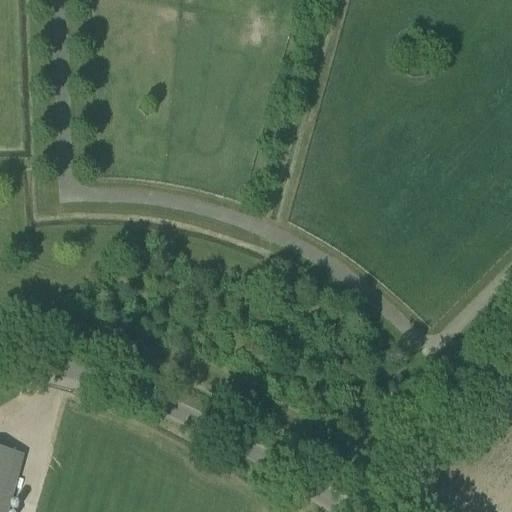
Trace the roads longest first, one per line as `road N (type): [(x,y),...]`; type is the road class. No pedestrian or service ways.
road 1 (unclassified): [(350,511),(218,431),(100,380),(0,351)]
road 2 (track): [(348,510),(511,335)]
